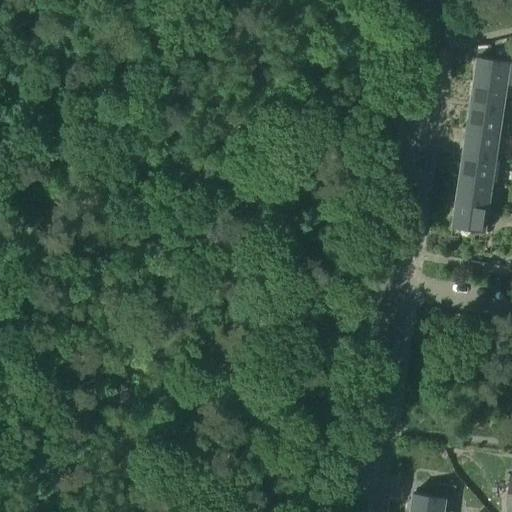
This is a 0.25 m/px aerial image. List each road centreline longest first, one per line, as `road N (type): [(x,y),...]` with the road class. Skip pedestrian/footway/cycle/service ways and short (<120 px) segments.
road 1 (residential): [(392,287),(431,0)]
road 2 (residential): [(354,511),(392,287)]
road 3 (residential): [(511,309),(392,287)]
